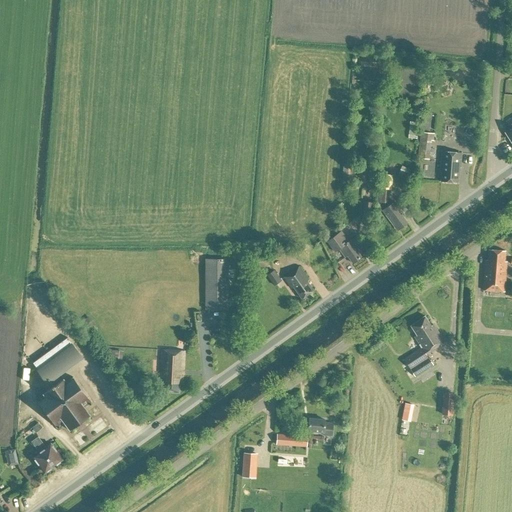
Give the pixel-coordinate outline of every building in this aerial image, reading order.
[(419,116),(420,105),(412,104),(411,115),(419,116)] [(416,122),(409,122),(408,138),(415,139),(416,122)] [(431,140),(433,141),(433,134),(420,132),(418,158),(428,159),(431,140)] [(442,151),(440,172),(441,172),(440,181),(458,183),(459,167),(460,168),(461,153),(442,151)] [(349,183),(351,160),(345,160),(345,163),(343,163),(342,188),(348,188),(349,183)] [(401,166),(398,173),(407,177),(411,170),(401,166)] [(392,175),(380,174),(377,202),(387,203),(389,189),(390,189),(392,175)] [(363,219),(370,219),(372,202),(364,202),(363,219)] [(395,202),(385,209),(382,211),(393,226),(395,225),(399,230),(408,223),(401,215),(403,213),(395,202)] [(342,231),(339,233),(327,242),(335,252),(339,249),(345,258),(347,256),(352,263),(363,255),(352,239),(349,241),(342,231)] [(488,249),(487,260),(485,260),(483,290),(504,292),(507,262),(504,262),(505,251),(488,249)] [(259,260),(271,261),(272,250),(259,250),(259,260)] [(293,287),(301,299),(314,290),(307,281),(309,279),(299,266),(283,277),(291,288),(293,287)] [(207,270),(206,300),(226,300),(227,270),(207,270)] [(281,280),(274,271),(267,275),(274,285),(281,280)] [(95,324),(88,316),(80,324),(87,332),(95,324)] [(432,365),(427,358),(425,355),(445,342),(433,324),(431,326),(424,317),(411,326),(417,336),(414,337),(421,348),(404,359),(407,363),(415,376),(432,365)] [(66,383),(63,379),(59,382),(54,375),(80,356),(67,338),(33,363),(38,370),(38,371),(45,380),(41,383),(47,391),(43,394),(46,397),(39,403),(56,427),(64,422),(70,430),(89,416),(83,407),(91,402),(73,377),(66,383)] [(114,357),(122,358),(123,350),(115,349),(114,357)] [(185,351),(161,350),(160,387),(162,387),(162,392),(179,393),(179,384),(182,384),(183,384),(185,352),(185,351)] [(402,418),(411,420),(414,404),(405,402),(402,418)] [(453,404),(442,404),(441,415),(452,415),(453,404)] [(324,423),(325,420),(309,418),(308,431),(323,432),(323,435),(332,436),(333,424),(324,423)] [(42,428),(38,422),(32,427),(36,433),(42,428)] [(307,437),(277,434),(276,444),(307,447),(307,437)] [(39,452),(33,457),(44,473),(62,459),(50,444),(46,448),(38,437),(31,441),(39,452)] [(7,451),(10,461),(17,459),(15,449),(7,451)] [(245,476),(260,476),(260,452),(245,451),(245,476)]
